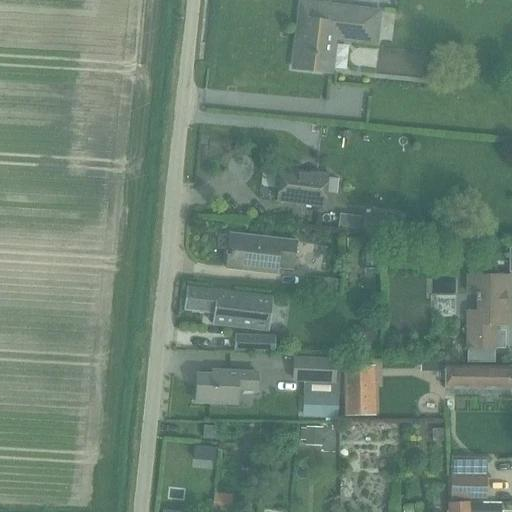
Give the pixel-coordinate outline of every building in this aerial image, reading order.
[(378,13),(320,6),(300,3),(292,69),(330,73),(334,36),(375,41),(378,13)] [(348,61),(348,79),(371,78),(371,61),(348,61)] [(276,201),(296,204),(323,207),(327,175),(280,170),(276,201)] [(392,217),(363,213),(361,233),(390,236),(392,217)] [(295,243),(250,238),(229,236),(225,267),(245,270),(279,273),(280,266),(292,268),(295,243)] [(346,239),(346,248),(357,249),(358,240),(346,239)] [(509,276),(489,276),(467,276),(467,296),(475,296),(475,310),(467,310),(467,350),(493,350),(493,325),(509,325),(509,276)] [(305,291),(337,295),(339,281),(306,277),(305,291)] [(271,298),(211,291),(187,288),(184,310),(212,313),(211,325),(235,327),(267,331),(271,298)] [(182,325),(208,327),(209,316),(183,314),(182,325)] [(274,336),(234,335),(234,352),(274,353),(274,336)] [(294,358),(293,381),(303,381),(303,394),(318,394),(338,395),(339,360),(334,360),(294,358)] [(343,367),(343,385),(344,416),(374,417),(373,367),(361,366),(343,367)] [(511,367),(505,367),(444,367),(444,389),(509,390),(509,389),(511,388),(511,367)] [(236,390),(255,391),(256,373),(223,372),(223,376),(196,375),(195,403),(215,404),(236,404),(236,390)] [(318,394),(317,419),(337,420),(338,395),(318,394)] [(256,397),(237,397),(237,407),(256,406),(256,397)] [(214,427),(203,426),(202,438),(213,438),(214,427)] [(305,445),(322,446),(323,428),(306,427),(306,428),(301,428),(300,441),(305,441),(305,445)] [(443,430),(432,430),(431,441),(443,441),(443,430)] [(217,455),(218,445),(199,443),(198,453),(217,455)] [(485,498),(485,476),(485,465),(451,464),(451,498),(485,498)] [(213,492),(212,505),(233,507),(234,494),(213,492)] [(468,511),(468,502),(448,502),(448,511),(468,511)]
